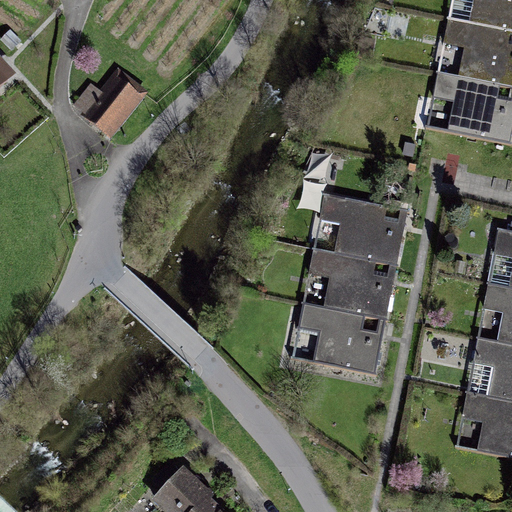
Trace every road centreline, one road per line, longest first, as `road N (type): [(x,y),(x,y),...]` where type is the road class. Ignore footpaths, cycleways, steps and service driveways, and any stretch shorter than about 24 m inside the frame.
road 1 (residential): [(322,511),(292,459),(190,347),(94,266),(0,389)]
road 2 (track): [(94,266),(130,165),(230,60),(260,0)]
